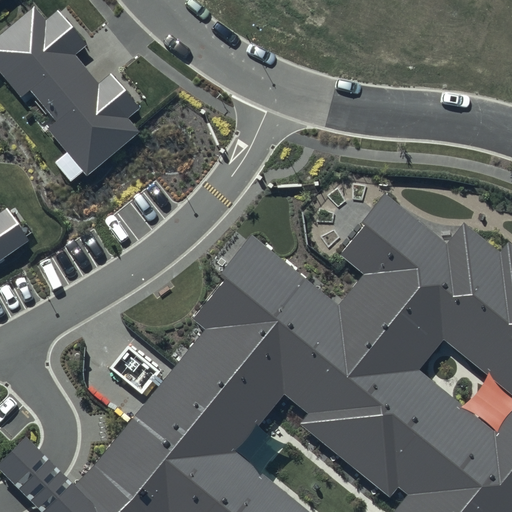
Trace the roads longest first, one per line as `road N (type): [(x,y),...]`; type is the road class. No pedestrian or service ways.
road 1 (residential): [(0,345),(137,267),(182,230),(247,153),(276,85)]
road 2 (residential): [(276,85),(339,106),(511,130)]
road 3 (residential): [(152,0),(220,58),(276,85)]
